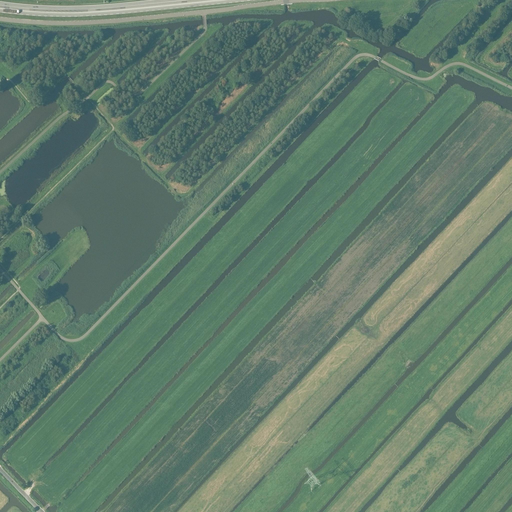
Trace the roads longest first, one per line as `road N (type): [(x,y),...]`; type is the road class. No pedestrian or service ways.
road 1 (unclassified): [(303,0),(77,23),(0,19)]
road 2 (primary): [(0,8),(99,12),(226,0)]
